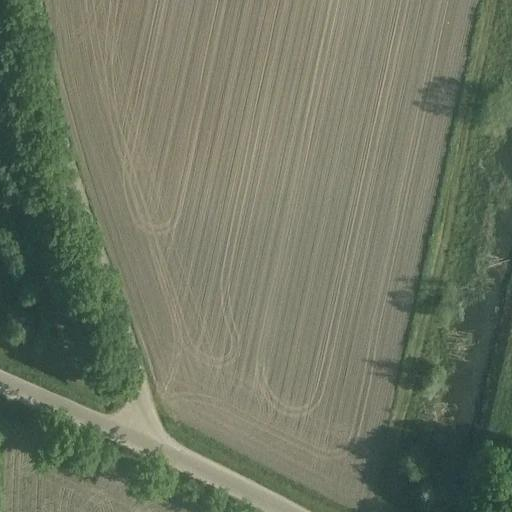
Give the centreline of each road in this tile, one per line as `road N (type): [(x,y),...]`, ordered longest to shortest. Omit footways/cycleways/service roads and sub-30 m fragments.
road 1 (unclassified): [(134,441),(130,364),(56,141),(30,0)]
road 2 (unclassified): [(134,441),(284,511)]
road 3 (unclassified): [(0,381),(134,441)]
